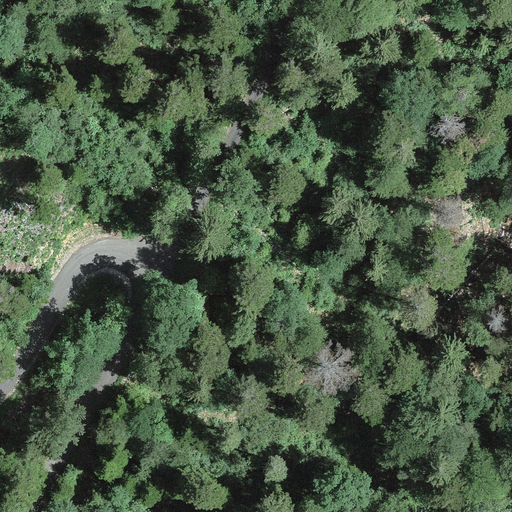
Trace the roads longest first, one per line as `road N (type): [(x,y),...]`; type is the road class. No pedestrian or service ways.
road 1 (unclassified): [(146,273),(210,188),(299,0)]
road 2 (unclassified): [(146,273),(147,311),(31,511)]
road 3 (unclassified): [(0,398),(77,273),(106,254),(129,255),(146,273)]
